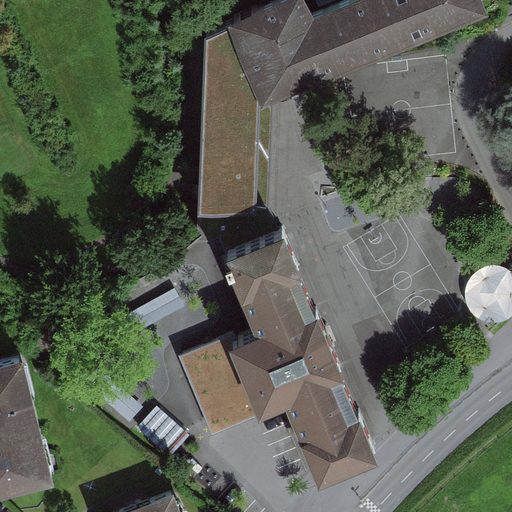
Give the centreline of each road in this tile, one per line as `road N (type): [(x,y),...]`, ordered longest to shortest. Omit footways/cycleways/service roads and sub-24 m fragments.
road 1 (residential): [(511,39),(483,62),(473,86),(477,113),(511,182)]
road 2 (residential): [(511,336),(461,392),(444,434)]
